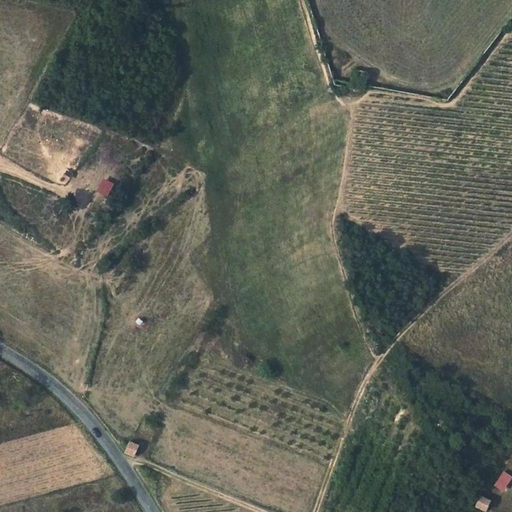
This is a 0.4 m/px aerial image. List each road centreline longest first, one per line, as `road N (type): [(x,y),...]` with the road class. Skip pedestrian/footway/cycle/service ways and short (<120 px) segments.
road 1 (track): [(314,511),(349,411),(378,362),(415,318),(511,237)]
road 2 (tertiary): [(0,349),(79,408),(151,511)]
road 3 (track): [(118,457),(259,511)]
